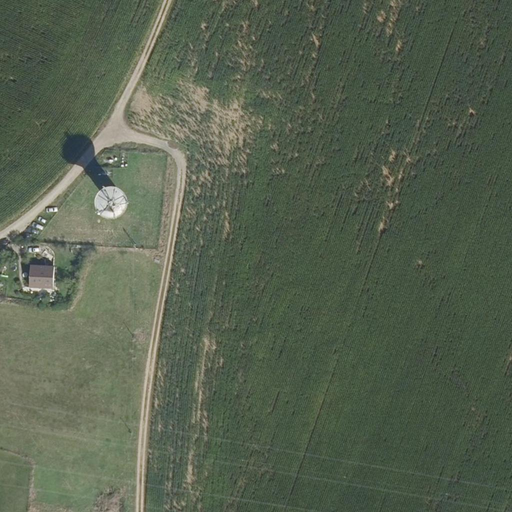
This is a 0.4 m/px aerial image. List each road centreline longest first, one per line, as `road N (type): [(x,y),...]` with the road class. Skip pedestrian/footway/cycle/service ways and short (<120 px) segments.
road 1 (track): [(133,511),(178,159),(111,126),(169,0)]
road 2 (residential): [(111,126),(0,236)]
